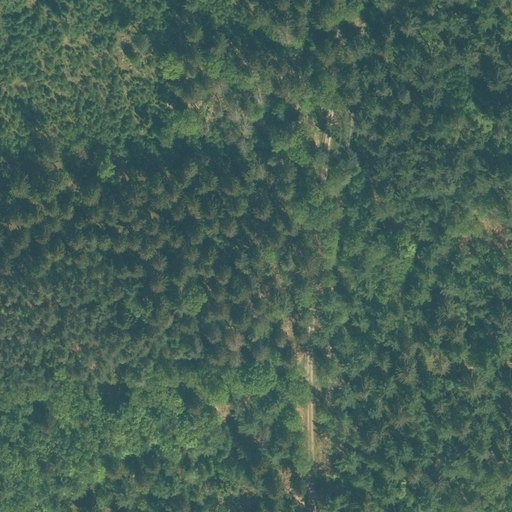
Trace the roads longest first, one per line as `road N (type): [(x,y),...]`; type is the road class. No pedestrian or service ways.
road 1 (track): [(309,511),(308,365),(342,0)]
road 2 (track): [(0,391),(308,365),(511,359)]
